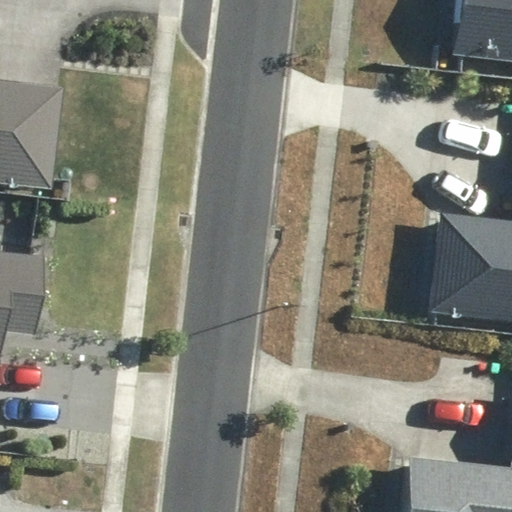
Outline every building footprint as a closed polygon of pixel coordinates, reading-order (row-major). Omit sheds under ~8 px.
[(511,0),(445,0),(439,62),(511,69),(511,0)] [(0,191),(38,196),(50,92),(0,86),(0,191)] [(425,220),(415,316),(511,326),(511,164),(506,228),(425,220)] [(0,339),(18,342),(27,264),(0,260),(0,339)] [(511,511),(511,391),(511,392),(502,471),(399,460),(393,511),(511,511)]
